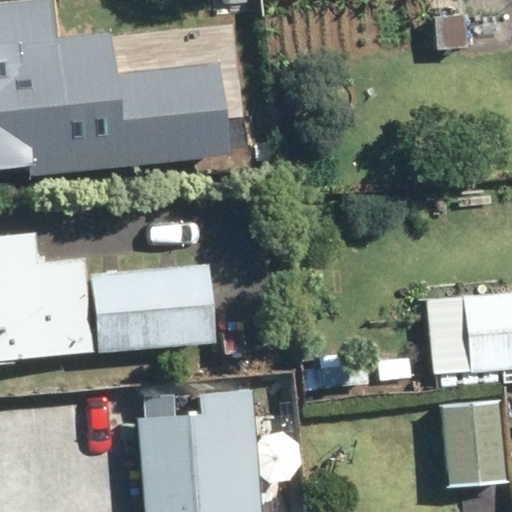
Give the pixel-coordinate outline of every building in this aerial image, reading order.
[(0,168),(31,166),(32,181),(238,161),(228,58),(117,68),(113,26),(62,31),(59,0),(33,0),(0,3),(0,168)] [(189,0),(189,47),(234,47),(234,18),(270,18),(269,0),(189,0)] [(511,6),(435,5),(434,48),(511,50),(511,6)] [(0,354),(87,349),(80,253),(31,256),(29,228),(0,229),(0,354)] [(212,340),(206,262),(87,270),(93,349),(212,340)] [(511,363),(511,288),(419,297),(426,371),(511,363)] [(495,480),(489,397),(430,401),(436,484),(495,480)] [(199,439),(196,405),(12,420),(19,511),(253,511),(247,436),(199,439)]
